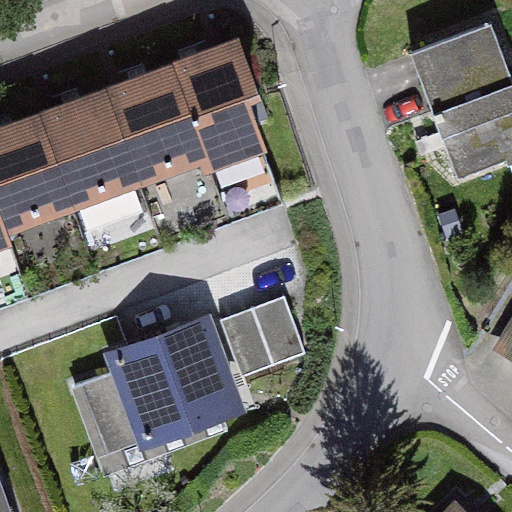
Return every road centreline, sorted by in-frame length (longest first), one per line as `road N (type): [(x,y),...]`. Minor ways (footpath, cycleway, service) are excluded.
road 1 (residential): [(390,346),(386,263),(314,0)]
road 2 (residential): [(283,511),(369,406),(390,346)]
road 3 (residential): [(390,346),(511,454)]
